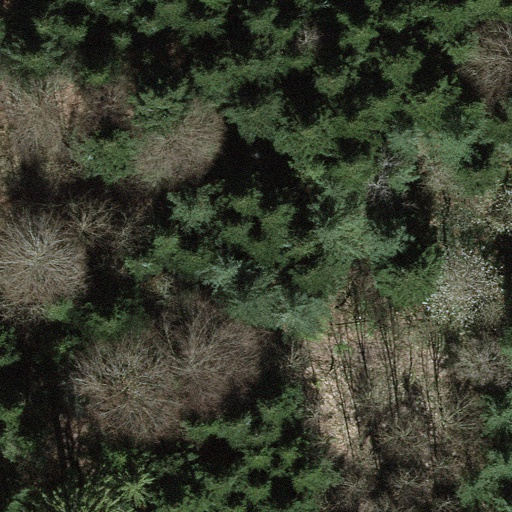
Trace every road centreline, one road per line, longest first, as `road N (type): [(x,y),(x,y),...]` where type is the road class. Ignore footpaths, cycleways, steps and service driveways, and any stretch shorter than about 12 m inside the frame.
road 1 (track): [(511,391),(185,314),(125,285),(0,168)]
road 2 (track): [(98,511),(0,317)]
